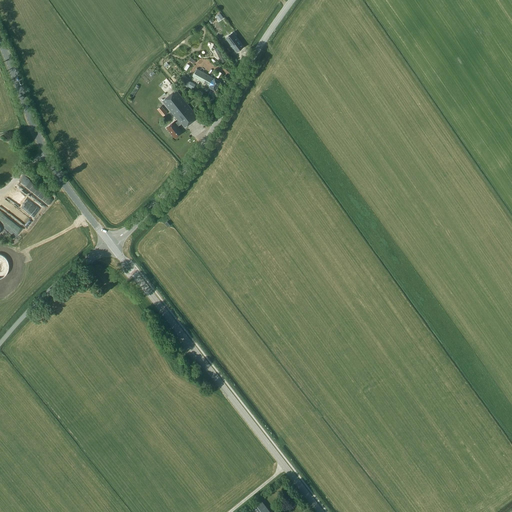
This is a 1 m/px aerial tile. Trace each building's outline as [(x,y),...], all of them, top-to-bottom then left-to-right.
[(232,34),(226,39),(232,46),(231,47),(233,50),(234,49),(237,53),(243,48),(232,34)] [(219,49),(215,51),(221,63),(225,61),(219,49)] [(192,77),(200,81),(199,83),(207,88),(208,86),(209,87),(209,88),(216,91),(221,82),(215,79),(214,79),(197,69),(192,77)] [(186,79),(183,83),(193,89),(196,84),(186,79)] [(198,117),(176,90),(162,102),(178,121),(174,125),(173,123),(166,129),(174,139),(181,134),(177,128),(181,124),(182,125),(183,124),(186,127),(198,117)] [(210,105),(215,98),(212,95),(207,103),(210,105)] [(161,106),(157,109),(163,116),(167,113),(161,106)] [(252,507),(255,511),(271,511),(262,499),(252,507)]
